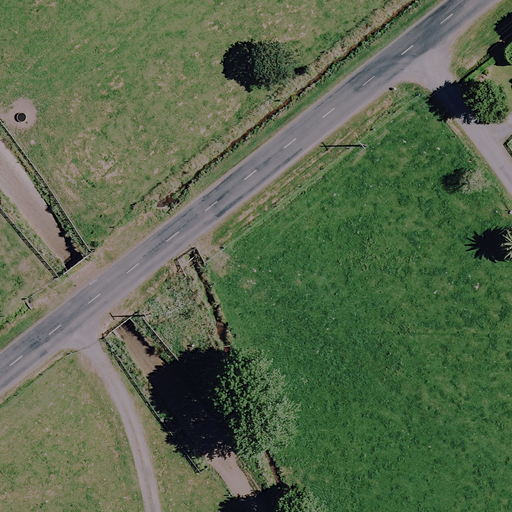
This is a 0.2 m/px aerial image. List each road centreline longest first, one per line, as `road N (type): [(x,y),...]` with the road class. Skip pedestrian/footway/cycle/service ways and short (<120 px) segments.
road 1 (unclassified): [(0,366),(469,0)]
road 2 (track): [(511,190),(415,41)]
